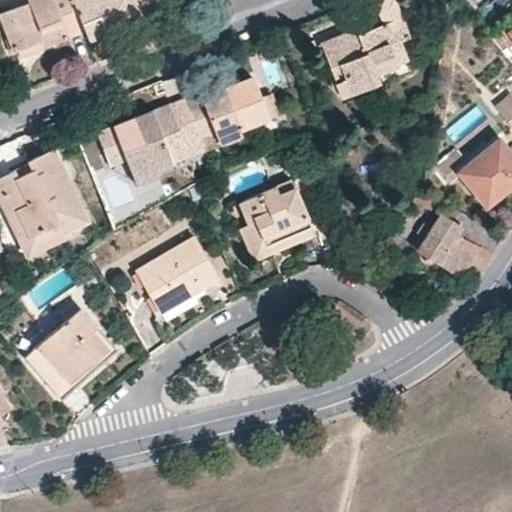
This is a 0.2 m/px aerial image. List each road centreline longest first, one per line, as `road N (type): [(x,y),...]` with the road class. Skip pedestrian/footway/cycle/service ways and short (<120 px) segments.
road 1 (residential): [(425,346),(347,282),(300,284),(164,364),(107,446)]
road 2 (residential): [(425,346),(343,388),(107,446)]
road 3 (residential): [(0,122),(304,0)]
road 4 (residential): [(511,259),(425,346)]
